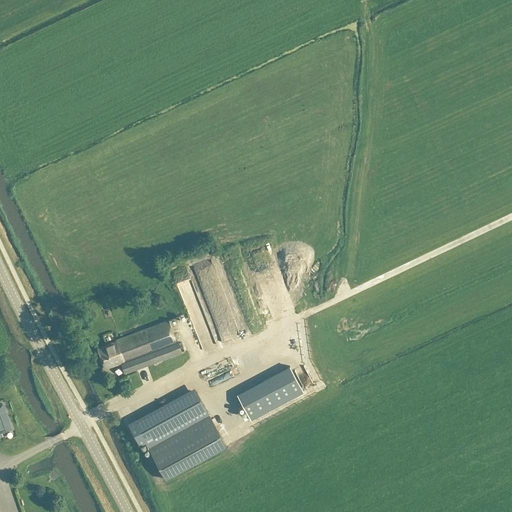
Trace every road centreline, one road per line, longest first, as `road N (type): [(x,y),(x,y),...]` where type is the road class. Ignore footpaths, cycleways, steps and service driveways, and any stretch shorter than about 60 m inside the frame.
road 1 (tertiary): [(127,511),(0,270)]
road 2 (track): [(511,217),(284,325)]
road 3 (track): [(365,143),(344,296)]
